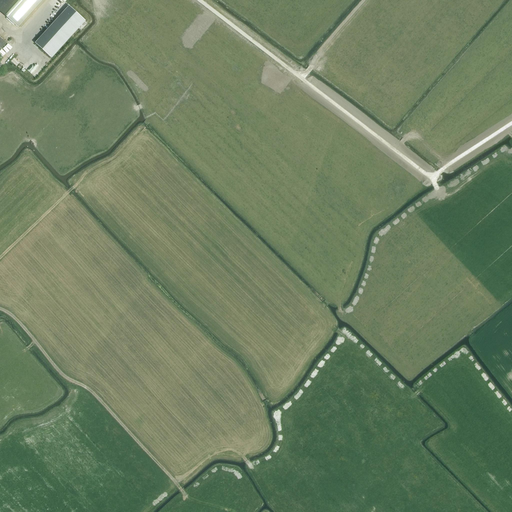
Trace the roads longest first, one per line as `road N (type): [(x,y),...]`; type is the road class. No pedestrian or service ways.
road 1 (track): [(0,309),(174,480),(220,452),(237,451),(250,467)]
road 2 (track): [(198,0),(302,79),(364,0)]
road 3 (track): [(0,258),(142,126)]
